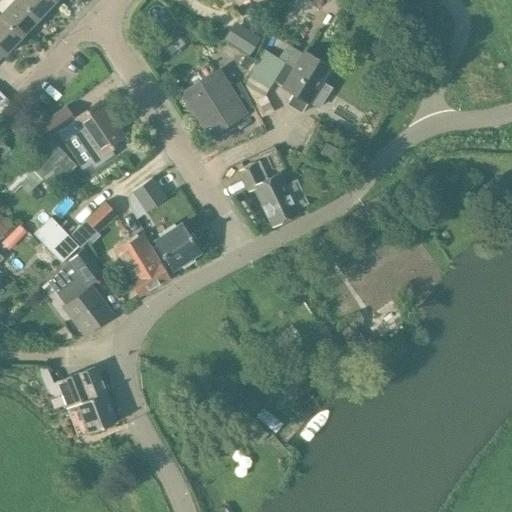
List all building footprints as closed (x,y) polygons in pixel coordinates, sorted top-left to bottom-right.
[(14,0),(0,15),(0,17),(21,38),(39,20),(18,0),(14,0)] [(56,2),(54,0),(18,0),(39,20),(56,2)] [(21,38),(0,17),(0,52),(4,56),(21,38)] [(247,31),(244,36),(232,29),(226,39),(249,54),(259,39),(247,31)] [(264,49),(245,84),(265,96),(274,81),(284,88),(283,89),(293,95),(287,105),(301,114),(307,105),(308,104),(308,103),(317,109),(325,96),(316,90),(330,68),(304,53),(295,69),(264,49)] [(0,71),(0,82),(5,87),(11,80),(0,71)] [(242,114),(253,107),(239,82),(227,89),(218,74),(183,95),(208,135),(242,114)] [(40,125),(46,134),(50,138),(58,133),(64,142),(72,137),(94,167),(112,154),(109,150),(123,141),(107,119),(110,117),(100,102),(74,119),(66,108),(40,125)] [(50,138),(46,134),(0,179),(0,180),(13,193),(21,186),(28,193),(41,180),(52,190),(77,166),(50,138)] [(0,140),(0,164),(12,152),(0,140)] [(284,186),(278,174),(266,180),(258,162),(239,171),(248,190),(254,188),(272,226),(298,214),(295,209),(307,203),(296,181),(284,186)] [(131,192),(127,198),(128,207),(135,218),(165,198),(151,178),(131,192)] [(115,214),(103,202),(68,236),(75,243),(78,246),(79,248),(115,214)] [(0,213),(0,236),(1,237),(13,226),(0,214),(0,213)] [(75,243),(50,218),(33,234),(61,263),(78,246),(75,243)] [(200,251),(191,238),(181,222),(152,241),(171,269),(200,251)] [(138,297),(168,278),(142,235),(115,252),(131,278),(128,280),(138,297)] [(53,276),(48,281),(56,292),(62,287),(69,282),(80,273),(85,280),(89,285),(100,276),(101,275),(96,269),(80,250),(53,276)] [(62,287),(56,292),(66,305),(65,306),(85,334),(110,315),(89,287),(90,287),(89,285),(85,280),(80,273),(69,282),(62,287)] [(315,349),(302,367),(313,374),(325,356),(315,349)] [(106,392),(96,367),(57,381),(66,407),(76,403),(106,392)] [(76,403),(87,433),(117,422),(106,392),(76,403)]
